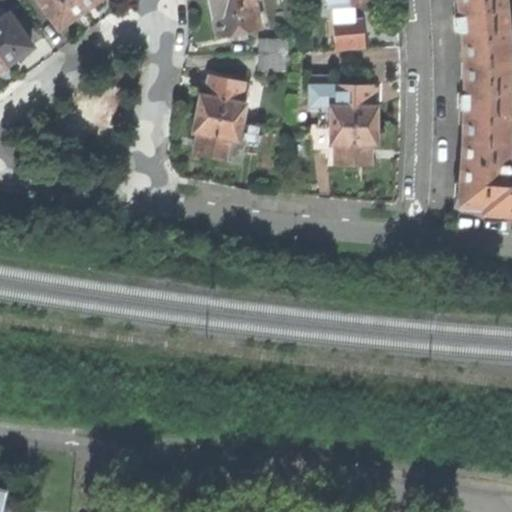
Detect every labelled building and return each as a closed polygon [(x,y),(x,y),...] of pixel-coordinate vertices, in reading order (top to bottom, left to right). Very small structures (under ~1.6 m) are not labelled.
[(67,19),(83,8),(76,0),(39,0),(58,26),(67,19)] [(94,1),(94,0),(76,0),(83,8),(94,1)] [(259,28),(253,0),(207,0),(210,9),(212,16),(213,17),(217,37),(229,34),(230,39),(246,36),(245,31),(259,28)] [(511,0),(456,0),(458,14),(453,15),(453,23),(454,30),(459,30),(462,58),(462,91),(456,91),(456,100),(456,107),(462,107),(461,150),(459,186),(457,209),(511,212),(511,165),(506,162),(507,116),(508,56),(501,0),(511,0)] [(16,56),(29,47),(1,5),(0,5),(0,56),(5,63),(16,56)] [(336,48),(368,46),(365,13),(333,16),(336,48)] [(284,36),(260,37),(260,53),(285,53),(284,36)] [(285,69),(285,53),(260,53),(257,53),(257,69),(285,69)] [(329,105),(328,124),(377,125),(377,114),(377,105),(371,105),(372,85),(328,84),(328,80),(309,73),(309,105),(329,105)] [(241,101),(245,81),(207,74),(205,86),(204,93),(199,92),(195,112),(242,121),(246,102),(241,101)] [(261,125),(242,121),(195,112),(191,132),(196,133),(195,140),(192,152),(239,162),(242,149),(256,151),(261,125)] [(377,137),(377,125),(328,124),(311,124),(311,151),(333,151),(332,164),(370,164),(370,144),(376,145),(377,137)]
